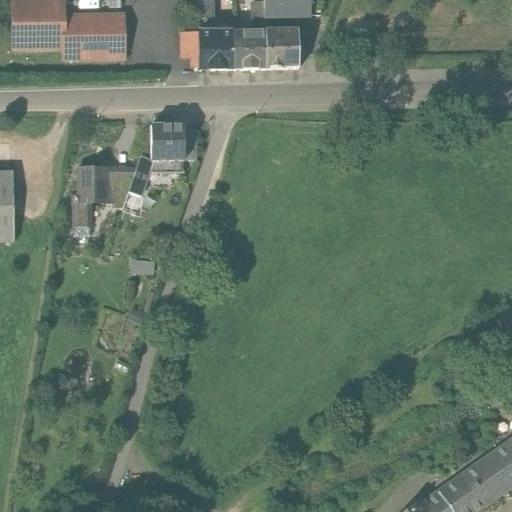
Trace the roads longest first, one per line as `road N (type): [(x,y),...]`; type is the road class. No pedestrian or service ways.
road 1 (unclassified): [(234,95),(122,457),(97,511)]
road 2 (tertiary): [(234,95),(511,88)]
road 3 (tertiary): [(0,101),(234,95)]
